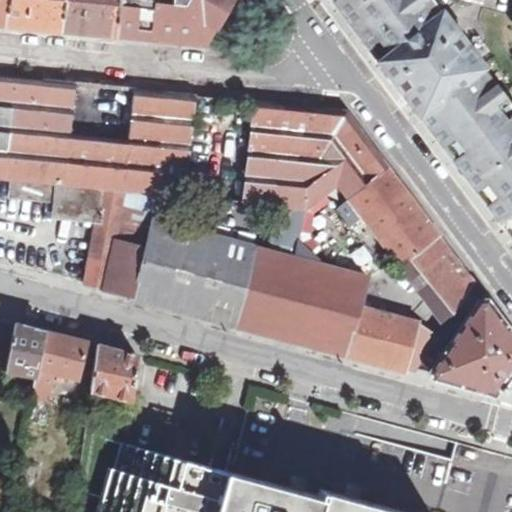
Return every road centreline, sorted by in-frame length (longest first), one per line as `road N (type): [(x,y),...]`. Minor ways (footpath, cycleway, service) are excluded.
road 1 (residential): [(0,289),(511,421)]
road 2 (residential): [(355,83),(0,46)]
road 3 (residential): [(511,288),(355,83)]
